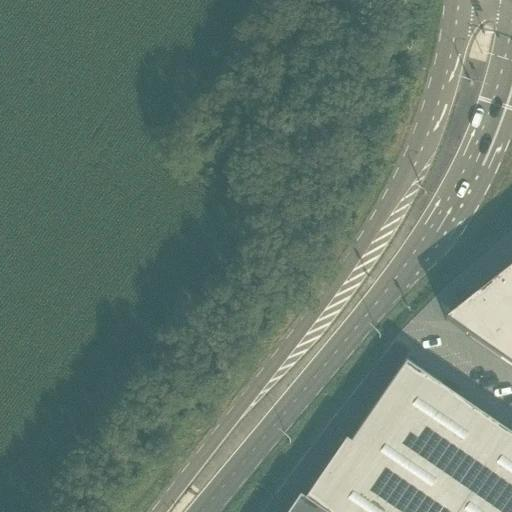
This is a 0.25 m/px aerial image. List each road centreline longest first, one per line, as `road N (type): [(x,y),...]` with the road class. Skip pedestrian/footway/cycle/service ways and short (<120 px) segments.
road 1 (tertiary): [(459,0),(440,94),(403,181),(314,315),(160,511)]
road 2 (tertiary): [(201,511),(406,264),(462,177),(511,32)]
